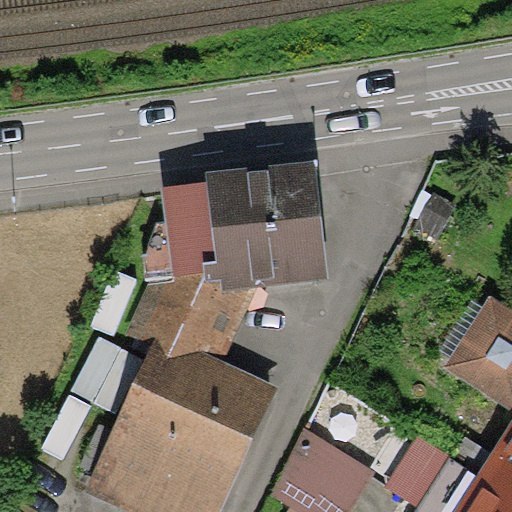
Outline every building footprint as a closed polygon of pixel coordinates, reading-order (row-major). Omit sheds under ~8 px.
[(310,176),(209,190),(221,288),(234,289),(327,276),(310,176)] [(209,190),(168,193),(170,223),(154,232),(143,245),(149,284),(173,280),(175,295),(221,288),(209,190)] [(150,331),(161,343),(193,354),(234,289),(221,288),(175,295),(150,331)] [(511,319),(491,307),(452,371),(511,407),(511,319)] [(193,354),(161,343),(121,430),(98,423),(82,464),(96,471),(90,484),(153,511),(220,511),(223,510),(269,402),(193,354)] [(350,511),(370,476),(310,437),(283,495),(308,511),(350,511)] [(511,443),(488,477),(511,492),(511,443)] [(443,456),(405,511),(511,511),(511,492),(488,477),(443,456)]
